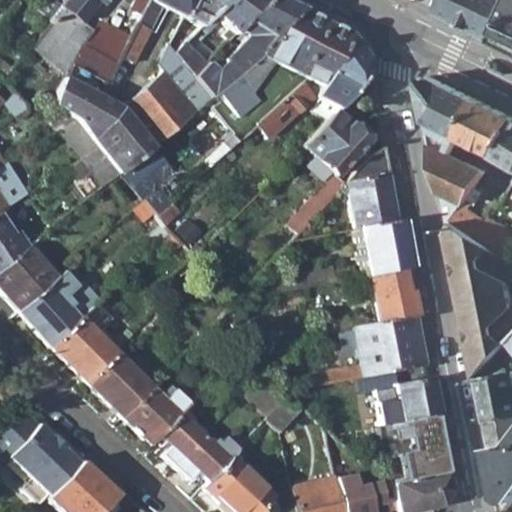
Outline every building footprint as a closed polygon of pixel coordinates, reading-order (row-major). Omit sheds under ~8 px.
[(31,48),(63,75),(69,66),(96,80),(99,81),(106,78),(113,65),(80,47),(89,31),(79,23),(97,0),(134,0),(128,11),(131,12),(127,20),(134,24),(147,0),(62,0),(61,1),(58,5),(48,18),(45,21),(48,24),(31,48)] [(42,0),(36,8),(48,18),(58,5),(51,0),(42,0)] [(147,0),(134,24),(124,45),(117,57),(130,64),(159,7),(179,17),(187,0),(147,0)] [(172,32),(186,41),(210,15),(224,0),(187,0),(179,17),(172,32)] [(192,78),(207,98),(225,83),(232,76),(253,58),(298,9),(280,0),(264,0),(237,29),(242,33),(250,25),(253,28),(222,61),(221,59),(211,68),(205,63),(192,78)] [(224,0),(210,15),(227,30),(221,36),(226,41),(237,29),(264,0),(224,0)] [(495,38),(511,2),(511,0),(443,0),(438,11),(495,38)] [(511,55),(511,2),(495,38),(490,46),(511,55)] [(253,58),(232,76),(254,101),(262,94),(258,90),(261,88),(254,80),(268,62),(303,79),(311,83),(319,87),(347,34),(298,9),(253,58)] [(347,34),(319,87),(313,97),(337,109),(367,69),(364,55),(347,34)] [(172,55),(192,78),(205,63),(182,44),(172,55)] [(160,72),(193,110),(207,98),(192,78),(172,55),(164,45),(155,65),(160,72)] [(0,79),(3,82),(11,69),(0,60),(0,79)] [(97,147),(117,173),(138,156),(163,135),(193,110),(160,72),(116,109),(96,97),(89,93),(96,80),(69,66),(63,75),(50,97),(52,99),(49,102),(52,104),(57,107),(73,119),(97,147)] [(446,215),(455,220),(477,186),(490,166),(511,131),(511,115),(431,75),(420,84),(446,215)] [(232,76),(225,83),(246,108),(254,101),(232,76)] [(96,97),(106,78),(99,81),(96,80),(89,93),(96,97)] [(303,91),(311,83),(303,79),(286,94),(252,126),(265,139),(309,97),(303,91)] [(252,126),(286,94),(282,90),(276,97),(272,92),(247,115),(249,117),(237,129),(243,135),(252,126)] [(2,105),(13,115),(21,110),(27,106),(14,93),(2,105)] [(73,119),(57,107),(43,115),(54,132),(73,119)] [(296,235),(342,185),(334,177),(365,141),(333,113),(298,154),(308,163),(312,159),(330,175),(285,225),(296,235)] [(511,131),(490,166),(511,177),(511,131)] [(163,135),(138,156),(149,170),(174,148),(163,135)] [(80,158),(101,186),(117,173),(97,147),(80,158)] [(368,156),(342,185),(349,230),(396,221),(382,147),(368,156)] [(0,210),(5,207),(26,194),(6,163),(5,164),(0,166),(0,210)] [(485,191),(477,186),(455,220),(478,237),(488,222),(470,209),(474,204),(477,205),(485,191)] [(141,201),(155,217),(169,204),(156,188),(141,201)] [(155,217),(162,226),(177,212),(169,204),(155,217)] [(455,220),(446,215),(453,252),(459,282),(487,276),(484,261),(492,246),(478,237),(455,220)] [(492,246),(505,256),(511,245),(511,229),(492,216),(488,222),(478,237),(492,246)] [(20,249),(0,218),(0,264),(10,257),(20,249)] [(349,230),(358,276),(365,275),(400,269),(405,268),(396,221),(349,230)] [(459,282),(463,304),(511,294),(510,283),(511,279),(511,260),(505,256),(492,246),(484,261),(487,276),(459,282)] [(40,290),(10,257),(0,264),(0,294),(15,312),(40,290)] [(260,273),(235,299),(354,277),(352,270),(331,273),(329,267),(265,280),(260,273)] [(365,275),(375,324),(415,317),(410,291),(404,291),(400,269),(365,275)] [(47,348),(76,318),(47,285),(40,290),(15,312),(47,348)] [(463,304),(467,326),(496,320),(498,335),(509,344),(511,342),(511,340),(511,294),(463,304)] [(47,348),(83,383),(114,352),(93,332),(106,320),(92,305),(76,318),(47,348)] [(350,328),(368,325),(368,320),(360,316),(331,322),(334,332),(350,328)] [(368,325),(350,328),(358,365),(305,375),(307,388),(424,364),(415,317),(375,324),(368,325)] [(478,380),(482,374),(509,344),(498,335),(496,320),(467,326),(471,344),(478,380)] [(83,383),(119,417),(149,386),(114,352),(83,383)] [(511,370),(510,371),(501,354),(482,374),(478,380),(491,447),(511,444),(511,443),(511,370)] [(383,405),(370,406),(374,427),(375,426),(397,423),(434,416),(427,377),(389,385),(395,415),(385,417),(383,405)] [(278,394),(270,389),(252,381),(240,394),(265,417),(263,419),(276,432),(291,415),(298,407),(278,394)] [(119,417),(146,443),(156,433),(179,408),(184,402),(168,387),(159,397),(149,386),(119,417)] [(291,415),(299,424),(307,414),(298,407),(291,415)] [(179,408),(156,433),(168,445),(158,454),(171,467),(201,436),(183,420),(187,417),(179,408)] [(43,498),(76,462),(62,448),(50,436),(50,437),(36,424),(35,425),(24,414),(0,426),(0,458),(2,461),(6,457),(27,477),(17,488),(35,504),(41,497),(43,498)] [(445,472),(434,416),(397,423),(375,426),(386,485),(391,484),(445,472)] [(193,469),(206,480),(227,457),(228,455),(220,448),(216,451),(201,436),(171,467),(185,479),(193,469)] [(503,511),(507,511),(511,506),(511,443),(511,444),(491,447),(503,511)] [(268,497),(227,457),(206,480),(199,486),(226,511),(268,511),(261,504),(268,497)] [(43,498),(57,511),(96,511),(112,495),(77,462),(76,462),(43,498)] [(445,472),(391,484),(397,511),(441,511),(451,502),(445,472)] [(333,479),(339,511),(370,511),(369,506),(382,503),(377,481),(353,486),(351,475),(333,479)] [(288,486),(293,511),(339,511),(333,479),(332,476),(288,486)]
